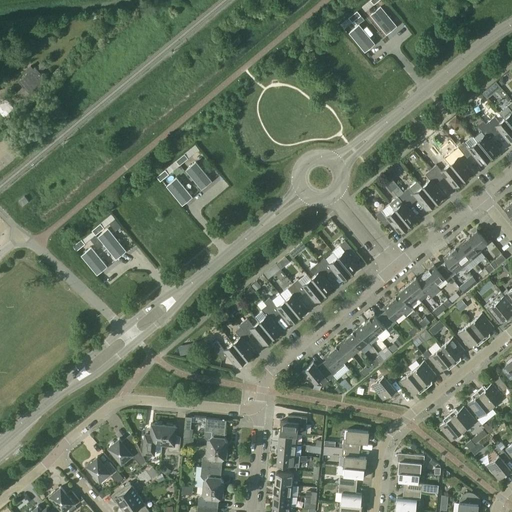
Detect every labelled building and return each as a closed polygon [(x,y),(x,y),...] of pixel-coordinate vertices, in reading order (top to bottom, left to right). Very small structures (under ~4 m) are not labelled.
[(400,27),(383,5),(371,15),(386,36),(400,27)] [(362,23),(351,33),(367,52),(378,43),(362,23)] [(8,92),(19,105),(48,81),(40,72),(35,66),(18,80),(24,87),(14,94),(11,90),(8,92)] [(5,96),(0,100),(0,110),(1,112),(4,116),(15,108),(5,96)] [(486,124),(494,135),(499,130),(509,141),(511,138),(511,127),(504,119),(500,122),(495,116),(486,124)] [(485,134),(477,141),(490,157),(499,150),(490,139),(494,135),(486,124),(483,121),(478,125),(485,134)] [(464,143),(464,142),(458,146),(467,157),(472,153),(481,164),(490,157),(477,141),(472,136),(464,143)] [(180,164),(198,149),(194,144),(176,159),(180,164)] [(453,151),(458,157),(450,164),(462,180),(471,172),(462,161),(467,157),(458,146),(453,151)] [(201,189),(211,180),(196,162),(186,170),(201,189)] [(436,165),(431,169),(440,180),(445,176),(454,187),(462,180),(450,164),(441,171),(436,165)] [(430,180),(422,187),(435,202),(444,195),(435,184),(440,180),(431,169),(425,174),(430,180)] [(176,178),(166,186),(182,204),(192,196),(176,178)] [(417,181),(409,187),(403,192),(412,203),(417,199),(426,210),(435,202),(422,187),(417,181)] [(416,218),(407,207),(412,203),(403,192),(398,185),(393,190),(398,196),(390,203),(408,225),(416,218)] [(385,225),(390,221),(399,232),(408,225),(390,203),(381,210),(376,215),(385,225)] [(487,242),(477,229),(468,237),(479,249),(487,242)] [(132,245),(119,230),(110,238),(122,253),(132,245)] [(460,243),(473,259),(482,252),(479,249),(468,237),(460,243)] [(338,257),(337,257),(350,273),(359,266),(350,254),(354,251),(345,240),(339,245),(340,245),(333,250),(338,257)] [(460,243),(452,250),(465,266),(473,259),(460,243)] [(112,260),(99,245),(89,253),(102,268),(112,260)] [(446,261),(441,264),(451,277),(465,266),(452,250),(443,257),(446,261)] [(502,253),(490,263),(494,268),(506,258),(502,253)] [(333,287),(324,276),(328,273),(319,262),(313,255),(308,260),(313,266),(311,268),(316,274),(311,278),(311,279),(324,294),(333,287)] [(328,273),(332,269),(341,280),(350,273),(337,257),(329,263),(324,257),(319,262),(328,273)] [(268,275),(280,267),(277,263),(265,271),(268,275)] [(444,278),(447,281),(451,277),(441,264),(437,268),(434,265),(425,272),(436,285),(444,278)] [(417,279),(428,291),(436,285),(425,272),(417,279)] [(299,279),(298,279),(293,283),(302,294),(306,291),(315,302),(324,294),(311,279),(311,278),(306,273),(299,279)] [(421,300),(429,294),(427,292),(428,291),(417,279),(416,277),(407,284),(421,301),(421,300)] [(285,300),(298,316),(307,309),(298,298),(302,294),(293,283),(281,293),(286,299),(285,300)] [(409,304),(410,304),(410,303),(414,308),(421,301),(407,284),(399,291),(400,293),(409,304)] [(511,287),(509,291),(507,289),(502,293),(501,291),(511,304),(511,303),(511,301),(511,287)] [(501,291),(484,305),(487,308),(487,309),(499,323),(506,317),(508,320),(511,316),(511,313),(511,311),(511,304),(501,291)] [(409,304),(400,293),(392,300),(402,312),(403,312),(406,316),(414,310),(411,305),(410,304),(409,304)] [(270,297),(264,302),(267,305),(276,316),(280,312),(289,323),(298,316),(285,300),(277,306),(270,297)] [(382,314),(394,329),(392,326),(397,322),(394,319),(402,312),(392,300),(384,307),(386,310),(382,314)] [(262,310),(255,316),(259,321),(259,322),(272,337),(281,330),(272,319),(276,316),(267,305),(261,309),(262,310)] [(433,310),(437,315),(443,310),(439,305),(433,310)] [(482,312),(470,322),(484,340),(490,335),(489,331),(494,327),(482,312)] [(381,339),(394,329),(382,314),(377,317),(374,314),(366,321),(376,334),(377,334),(381,339)] [(246,317),(238,323),(241,326),(247,334),(251,330),(263,345),(272,337),(259,322),(254,326),(246,317)] [(366,321),(358,328),(368,341),(376,334),(366,321)] [(474,343),(478,345),(484,340),(470,322),(458,333),(470,347),(474,343)] [(235,331),(240,337),(233,343),(246,359),(255,352),(245,341),(250,337),(247,334),(241,326),(235,331)] [(358,328),(349,335),(360,348),(368,341),(358,328)] [(341,342),(351,354),(360,348),(349,335),(341,342)] [(453,336),(441,346),(455,364),(461,359),(460,355),(465,351),(453,336)] [(228,355),(237,366),(246,359),(233,343),(225,350),(217,341),(211,345),(223,359),(228,355)] [(343,361),(351,354),(341,342),(333,349),(343,361)] [(191,353),(189,343),(178,345),(180,355),(191,353)] [(445,367),(449,369),(455,364),(441,346),(429,357),(441,371),(445,367)] [(327,359),(322,363),(332,375),(346,364),(343,361),(333,349),(324,356),(327,359)] [(424,360),(412,370),(426,388),(432,383),(432,379),(436,375),(424,360)] [(317,367),(313,362),(302,372),(307,378),(309,377),(314,383),(318,380),(324,385),(333,376),(332,375),(322,363),(317,367)] [(383,364),(378,368),(383,375),(371,385),(383,399),(390,393),(393,396),(398,392),(390,383),(395,379),(383,364)] [(416,391),(420,392),(426,388),(412,370),(400,381),(412,395),(416,391)] [(339,381),(345,390),(351,386),(345,377),(339,381)] [(495,380),(503,390),(508,386),(499,377),(495,380)] [(483,386),(478,390),(492,407),(504,397),(492,382),(485,388),(483,386)] [(468,403),(480,417),(492,407),(478,390),(473,394),(475,397),(468,403)] [(454,409),(449,413),(464,430),(476,420),(464,406),(457,412),(454,409)] [(440,426),(452,440),(464,430),(449,413),(444,417),(447,420),(440,426)] [(191,435),(189,435),(190,428),(192,416),(186,415),(184,427),(185,427),(183,444),(193,445),(193,438),(191,435)] [(307,416),(288,415),(287,421),(281,420),(280,431),(298,433),(305,433),(307,416)] [(207,439),(207,446),(227,448),(227,441),(224,437),(226,419),(206,417),(204,435),(207,439)] [(154,452),(154,449),(156,442),(162,442),(164,424),(152,423),(151,436),(145,435),(143,451),(154,452)] [(179,451),(180,438),(174,438),(176,425),(164,424),(162,442),(168,443),(168,450),(179,451)] [(343,439),(343,447),(360,449),(360,448),(359,448),(360,441),(367,442),(368,431),(347,429),(346,439),(343,439)] [(279,442),(297,444),(298,433),(280,431),(279,442)] [(109,446),(121,462),(132,453),(141,464),(146,461),(132,434),(122,442),(119,438),(109,446)] [(471,439),(465,443),(470,449),(475,444),(471,439)] [(278,453),(296,455),(297,444),(279,442),(278,453)] [(511,470),(506,462),(510,459),(502,449),(505,446),(502,442),(493,445),(494,449),(487,452),(489,462),(487,465),(498,479),(506,473),(508,476),(511,472),(511,470)] [(324,453),(338,454),(338,444),(325,444),(324,453)] [(202,456),(201,466),(221,468),(222,459),(226,455),(227,448),(207,446),(206,453),(202,456)] [(365,467),(366,457),(358,456),(359,449),(360,449),(343,447),(342,455),(345,456),(344,466),(365,467)] [(277,464),(295,466),(296,455),(278,453),(277,464)] [(407,461),(400,460),(399,471),(420,473),(421,463),(424,463),(425,455),(407,453),(407,454),(408,454),(407,461)] [(87,465),(100,480),(105,475),(107,478),(111,475),(117,482),(123,477),(117,470),(109,461),(104,464),(97,456),(87,465)] [(204,479),(203,486),(223,488),(224,480),(220,476),(221,468),(201,466),(200,475),(204,479)] [(340,475),(339,483),(357,485),(356,485),(357,477),(363,478),(364,468),(365,468),(365,467),(344,466),(344,475),(340,475)] [(399,471),(398,481),(405,482),(405,489),(404,489),(421,491),(422,483),(418,483),(419,473),(420,473),(399,471)] [(276,472),(275,483),(293,485),(294,474),(276,472)] [(111,495),(115,501),(117,499),(121,505),(138,494),(130,482),(111,495)] [(292,495),(293,485),(275,483),(274,494),(292,495)] [(357,485),(339,483),(338,492),(342,492),(341,502),(340,501),(340,502),(362,504),(362,503),(361,503),(362,493),(355,493),(356,485),(357,485)] [(198,496),(198,506),(218,507),(218,499),(222,495),(223,488),(203,486),(202,493),(198,496)] [(81,501),(73,491),(68,495),(61,487),(51,495),(63,511),(73,502),(76,505),(81,501)] [(396,507),(395,507),(416,509),(417,499),(420,499),(421,491),(404,489),(404,490),(405,490),(404,497),(397,497),(396,507)] [(459,500),(459,501),(457,511),(477,511),(478,507),(481,508),(480,503),(481,498),(475,493),(474,493),(473,492),(472,492),(470,491),(469,491),(468,491),(467,492),(466,492),(465,492),(464,493),(463,493),(462,494),(461,495),(461,496),(460,497),(459,498),(459,499),(459,500)] [(144,511),(149,510),(138,494),(121,505),(125,511),(124,511),(144,511)] [(292,495),(274,494),(273,505),(291,506),(292,495)] [(337,511),(336,511),(360,511),(362,504),(340,502),(340,511),(337,511)]
